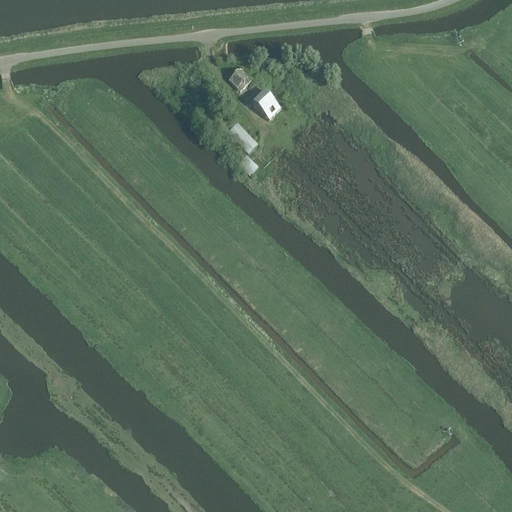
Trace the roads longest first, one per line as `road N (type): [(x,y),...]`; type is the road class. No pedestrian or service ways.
road 1 (track): [(439,511),(7,86),(2,59)]
road 2 (tertiary): [(0,60),(396,15),(456,0)]
